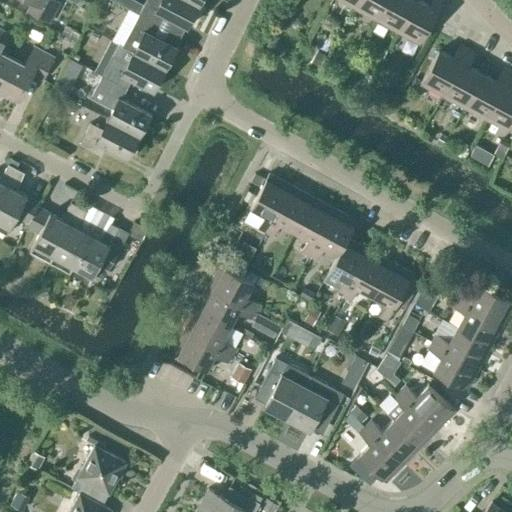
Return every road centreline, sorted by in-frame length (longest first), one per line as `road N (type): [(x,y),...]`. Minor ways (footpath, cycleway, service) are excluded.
road 1 (residential): [(511,268),(197,98),(248,0)]
road 2 (residential): [(488,446),(422,503),(372,509),(216,440),(173,430)]
road 3 (residential): [(0,344),(114,410),(173,430)]
road 4 (residential): [(135,213),(0,144)]
